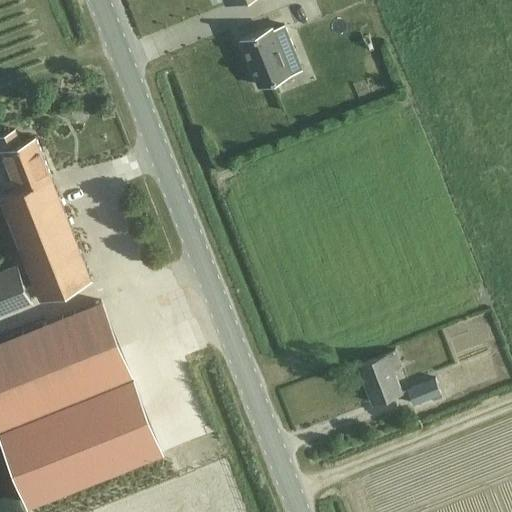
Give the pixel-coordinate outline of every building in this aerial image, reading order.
[(301,15),(311,41),(328,34),(326,29),(323,30),(315,10),(301,15)] [(272,26),(240,38),(254,73),(254,74),(259,85),(291,72),(286,61),(284,56),(295,51),(284,24),(273,28),(272,26)] [(41,297),(92,277),(36,136),(20,143),(15,130),(0,135),(0,140),(18,188),(1,194),(34,279),(25,282),(18,264),(0,270),(0,313),(32,301),(30,293),(38,290),(41,297)] [(101,300),(0,339),(0,426),(0,427),(1,430),(31,503),(161,452),(138,393),(131,375),(101,300)] [(394,349),(357,364),(373,402),(401,390),(392,366),(400,362),(394,349)] [(410,382),(438,374),(436,367),(408,375),(410,382)] [(435,377),(406,389),(412,404),(441,393),(435,377)]
